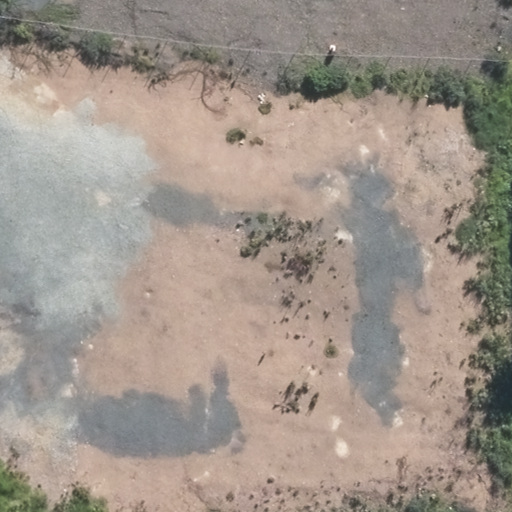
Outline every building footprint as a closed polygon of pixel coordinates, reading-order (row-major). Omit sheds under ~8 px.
[(13,0),(0,0),(0,10),(14,11),(13,0)] [(91,0),(91,18),(151,20),(151,0),(91,0)] [(101,442),(102,417),(192,420),(192,412),(236,414),(240,306),(194,304),(195,291),(10,284),(5,413),(16,413),(15,438),(101,442)] [(453,313),(302,304),(294,430),(448,440),(449,428),(511,431),(511,324),(453,321),(453,313)] [(511,511),(511,453),(501,454),(500,511),(511,511)]
